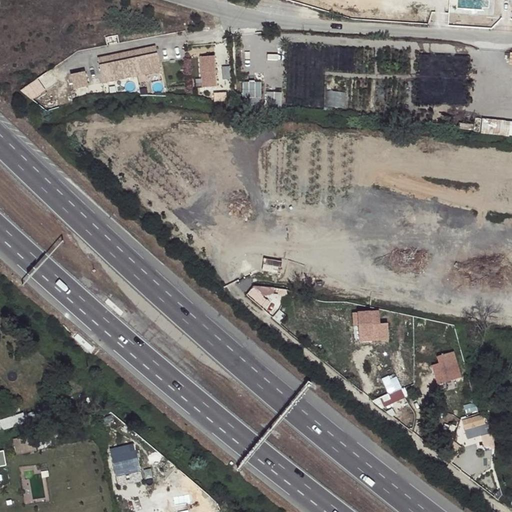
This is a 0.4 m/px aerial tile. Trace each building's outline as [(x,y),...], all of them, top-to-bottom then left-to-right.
[(157,57),(100,69),(103,87),(160,75),(157,57)] [(219,61),(204,63),(209,90),(223,88),(219,61)] [(71,72),(73,87),(88,84),(85,70),(71,72)] [(34,100),(49,86),(39,76),(25,90),(34,100)] [(244,81),(245,97),(263,97),(263,81),(244,81)] [(328,105),(347,107),(349,92),(330,90),(328,105)] [(269,106),(283,106),(283,91),(269,91),(269,106)] [(511,120),(484,120),(483,134),(511,135),(511,120)] [(253,301),(276,299),(275,285),(252,286),(253,301)] [(379,311),(357,313),(359,343),(388,340),(387,323),(380,324),(379,311)] [(454,351),(436,356),(438,363),(431,365),(437,386),(456,380),(453,371),(459,369),(454,351)] [(402,389),(372,401),(382,409),(407,398),(402,389)] [(489,432),(483,414),(462,421),(468,439),(489,432)] [(13,439),(15,447),(63,437),(62,429),(13,439)] [(111,448),(118,476),(142,470),(135,442),(111,448)] [(177,505),(178,511),(195,511),(197,511),(195,501),(177,505)]
